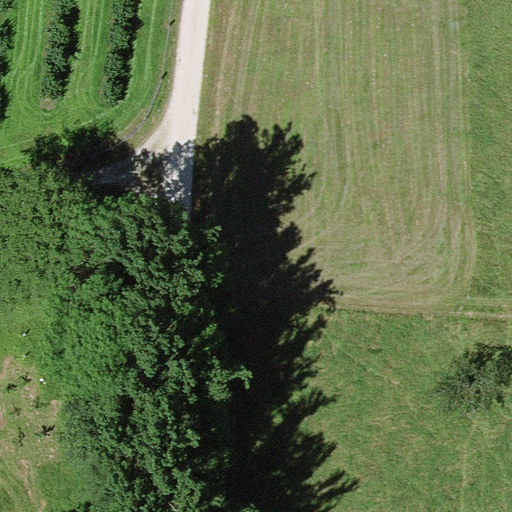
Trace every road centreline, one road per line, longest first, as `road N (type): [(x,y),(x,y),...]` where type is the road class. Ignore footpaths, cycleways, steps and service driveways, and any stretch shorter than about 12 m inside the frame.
road 1 (track): [(174,511),(166,162),(195,0)]
road 2 (track): [(166,162),(0,209)]
